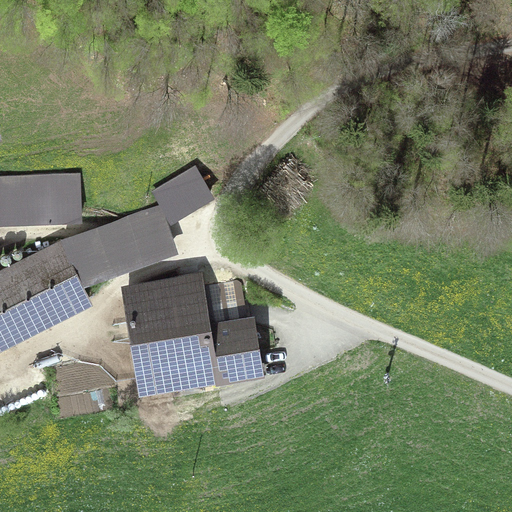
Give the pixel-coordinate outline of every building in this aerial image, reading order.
[(211,192),(196,165),(153,189),(160,202),(166,213),(168,216),(211,192)] [(80,171),(0,174),(0,219),(82,216),(80,171)] [(160,202),(59,238),(81,281),(179,249),(166,213),(160,202)] [(0,347),(92,301),(81,281),(59,238),(0,268),(0,347)] [(126,296),(139,391),(259,366),(251,319),(205,326),(196,286),(126,296)]
